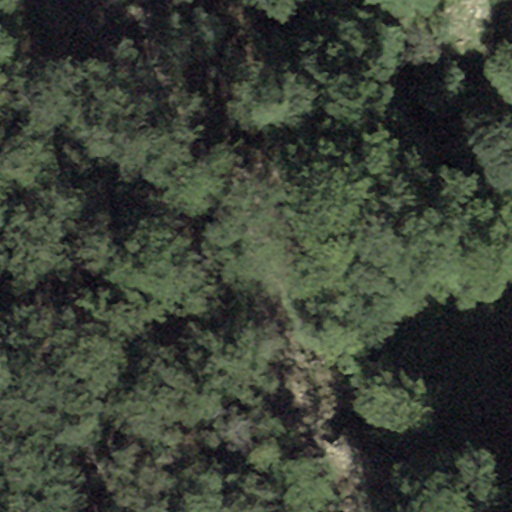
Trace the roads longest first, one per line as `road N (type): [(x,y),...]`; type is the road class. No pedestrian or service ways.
road 1 (track): [(58,0),(78,63),(238,188),(412,511)]
road 2 (track): [(511,22),(399,20),(364,0)]
